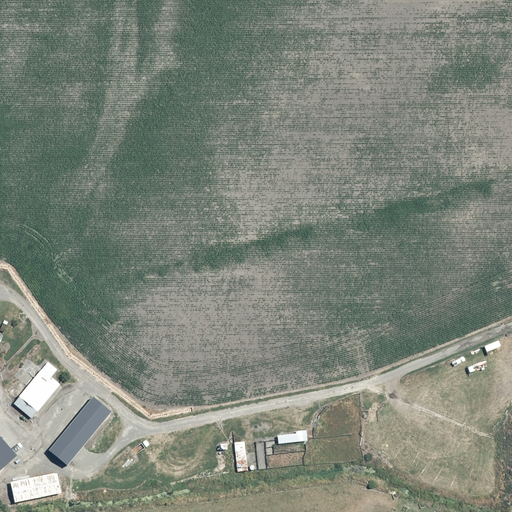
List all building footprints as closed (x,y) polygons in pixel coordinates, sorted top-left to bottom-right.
[(19,399),(15,404),(32,418),(38,411),(39,413),(48,402),(50,403),(53,399),(52,398),(63,384),(54,377),(60,370),(50,361),(37,377),(35,375),(26,385),(22,382),(13,394),(19,399)] [(59,440),(50,451),(70,467),(115,412),(96,396),(72,425),(68,422),(55,438),(59,440)] [(297,434),(279,435),(279,445),(309,443),(309,430),(297,431),(297,434)] [(0,432),(0,486),(5,493),(13,486),(16,503),(64,495),(60,473),(12,482),(2,471),(20,456),(0,432)] [(247,441),(236,441),(238,473),(250,472),(247,441)]
